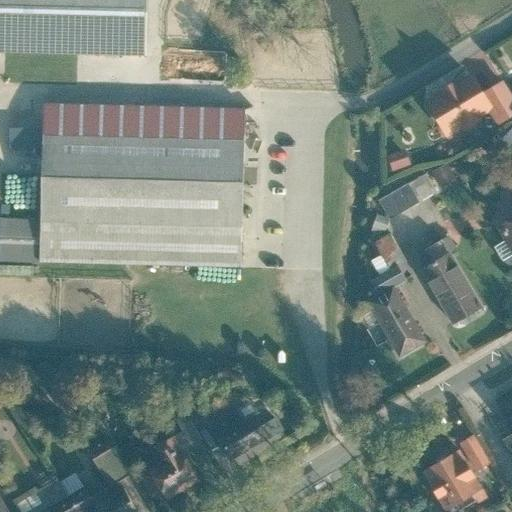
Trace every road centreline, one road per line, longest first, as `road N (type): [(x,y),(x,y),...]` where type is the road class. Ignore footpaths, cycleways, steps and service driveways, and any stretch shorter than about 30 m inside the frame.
road 1 (tertiary): [(511,350),(234,511)]
road 2 (track): [(0,95),(264,102)]
